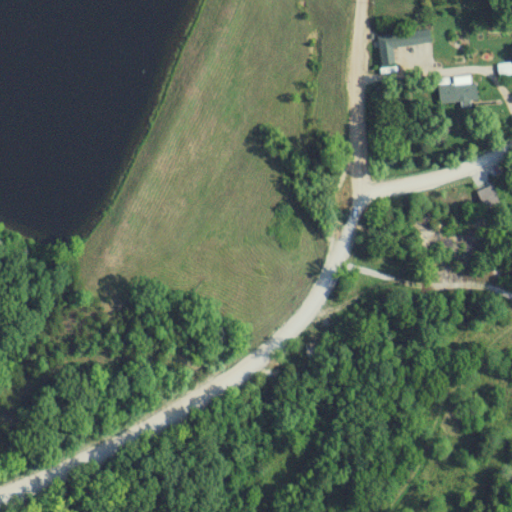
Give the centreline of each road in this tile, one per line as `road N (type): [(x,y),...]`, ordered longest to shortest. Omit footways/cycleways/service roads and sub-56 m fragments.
road 1 (residential): [(0,493),(249,365),(310,314),(339,263),(360,189)]
road 2 (residential): [(358,0),(360,189)]
road 3 (residential): [(360,189),(409,186),(511,149)]
